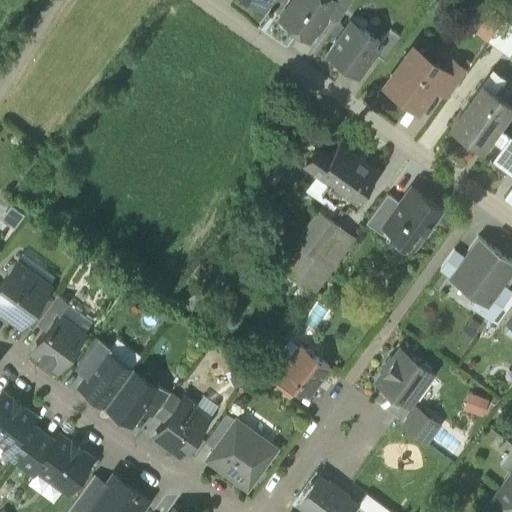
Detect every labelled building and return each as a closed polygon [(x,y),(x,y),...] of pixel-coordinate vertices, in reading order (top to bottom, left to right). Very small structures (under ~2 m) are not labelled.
[(335,0),(291,0),(279,18),(280,24),(289,30),(294,29),(308,39),(327,12),(336,0),(335,0)] [(350,0),(335,0),(336,0),(327,12),(337,19),(350,0)] [(511,48),(511,26),(502,19),(486,40),(507,55),(511,48)] [(360,38),(346,29),(327,54),(332,58),(333,64),(339,68),(345,67),(357,76),(373,53),(381,43),(365,31),(360,38)] [(399,36),(390,30),(381,43),(373,53),(382,59),(399,36)] [(423,64),(409,53),(385,86),(404,100),(405,98),(415,105),(414,107),(416,109),(423,100),(419,97),(422,92),(426,95),(433,86),(444,71),(442,69),(427,59),(423,64)] [(450,58),(442,69),(444,71),(433,86),(446,96),(465,69),(450,58)] [(511,104),(482,82),(450,126),(479,147),(488,134),(497,123),(511,104)] [(511,133),(497,123),(488,134),(499,142),(489,155),(511,171),(511,133)] [(376,171),(338,144),(328,157),(316,174),(328,181),(321,192),(337,203),(344,193),(354,201),(376,171)] [(328,157),(316,148),(303,164),(316,174),(328,157)] [(328,181),(316,174),(309,185),(321,192),(328,181)] [(399,203),(384,225),(387,227),(413,246),(440,209),(411,187),(399,203)] [(386,194),(365,222),(381,234),(387,227),(384,225),(399,203),(386,194)] [(339,222),(319,208),(296,241),(315,254),(339,222)] [(356,235),(339,222),(315,254),(333,267),(356,235)] [(511,271),(511,260),(478,236),(464,256),(449,275),(448,277),(477,297),(487,305),(503,284),(511,271)] [(315,254),(296,241),(279,265),(316,291),(333,267),(315,254)] [(454,248),(439,268),(449,275),(464,256),(454,248)] [(13,265),(0,282),(0,309),(19,324),(22,320),(43,291),(48,285),(29,271),(27,275),(13,265)] [(487,305),(477,297),(471,305),(491,320),(511,291),(503,284),(487,305)] [(43,291),(22,320),(32,327),(36,322),(53,298),(43,291)] [(53,298),(36,322),(45,329),(57,314),(67,301),(57,293),(53,298)] [(45,329),(35,343),(37,354),(56,368),(82,333),(57,314),(45,329)] [(95,337),(74,366),(87,375),(105,349),(106,350),(109,347),(95,337)] [(309,348),(304,349),(299,345),(280,371),(278,374),(297,389),(307,396),(329,366),(314,356),(313,351),(309,348)] [(106,350),(105,349),(87,375),(80,385),(105,403),(130,368),(106,350)] [(421,364),(400,349),(376,382),(407,405),(424,382),(428,381),(432,376),(430,367),(425,364),(421,364)] [(289,399),(297,389),(278,374),(280,371),(271,364),(261,378),(289,399)] [(154,385),(130,368),(105,403),(130,422),(141,408),(140,407),(156,386),(154,385)] [(156,386),(140,407),(141,408),(152,416),(154,412),(168,393),(170,391),(157,382),(154,385),(156,386)] [(11,400),(0,392),(0,441),(6,446),(8,447),(27,420),(31,414),(20,406),(21,406),(12,399),(11,400)] [(179,401),(168,393),(154,412),(165,420),(179,401)] [(165,420),(159,428),(167,434),(162,441),(180,454),(206,418),(180,399),(165,420)] [(438,424),(415,408),(402,426),(425,442),(438,424)] [(226,413),(205,442),(214,449),(235,420),(226,413)] [(27,420),(8,447),(6,446),(2,451),(14,460),(38,428),(27,420)] [(274,448),(235,420),(214,449),(207,459),(226,472),(228,470),(235,476),(234,478),(246,487),(274,448)] [(38,428),(14,460),(32,472),(36,467),(34,466),(54,439),(38,428)] [(69,442),(58,434),(54,439),(34,466),(36,467),(67,490),(90,457),(79,449),(79,448),(70,441),(69,442)] [(511,447),(500,463),(511,472),(511,471),(511,447)] [(511,511),(511,471),(511,472),(485,507),(491,511),(511,511)] [(92,475),(72,504),(83,511),(85,511),(105,485),(105,484),(92,475)] [(124,488),(110,478),(105,484),(105,485),(85,511),(138,511),(148,499),(126,484),(124,488)] [(344,511),(352,502),(319,478),(300,503),(311,511),(344,511)] [(391,511),(366,493),(357,506),(364,511),(391,511)]
